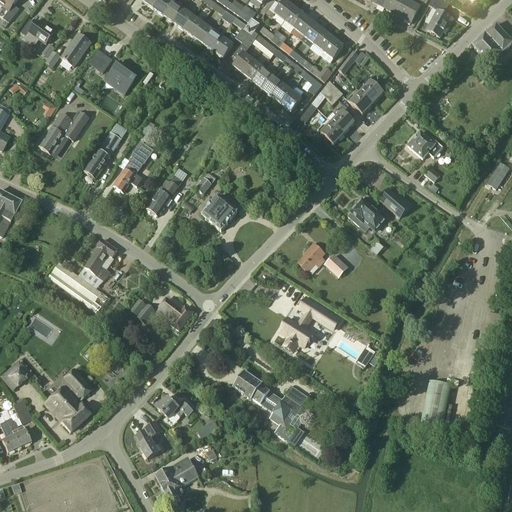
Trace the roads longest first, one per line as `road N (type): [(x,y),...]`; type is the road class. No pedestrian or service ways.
road 1 (residential): [(335,180),(173,48),(139,38),(87,0)]
road 2 (residential): [(209,308),(96,228),(0,183)]
road 3 (residential): [(209,308),(335,180)]
road 4 (residential): [(109,435),(209,308)]
road 5 (residential): [(313,0),(414,93)]
road 6 (residential): [(414,93),(510,0)]
road 7 (residential): [(0,483),(93,449),(109,435)]
